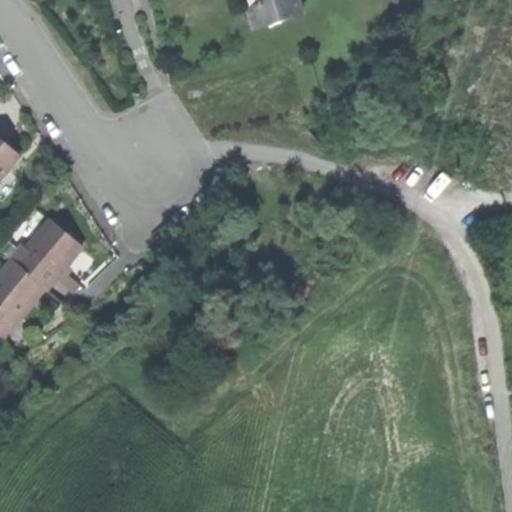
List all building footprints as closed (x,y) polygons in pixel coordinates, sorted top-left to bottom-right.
[(237,15),(244,38),(304,19),(298,0),(251,0),(252,3),(254,10),(237,15)] [(511,0),(488,0),(479,21),(501,31),(511,7),(511,0)] [(476,136),(500,71),(468,59),(457,91),(441,86),(435,101),(442,104),(437,115),(469,127),(467,133),(476,136)] [(0,175),(18,154),(1,140),(0,139),(0,175)] [(43,286),(47,289),(81,248),(65,234),(48,220),(14,261),(43,286)] [(22,310),(43,286),(14,261),(10,258),(0,270),(0,329),(4,333),(22,310)]
